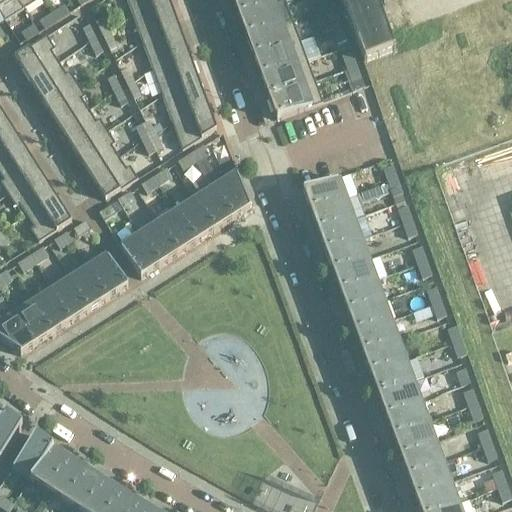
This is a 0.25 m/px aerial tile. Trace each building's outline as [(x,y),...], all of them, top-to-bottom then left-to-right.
[(16,0),(0,0),(0,14),(5,22),(23,10),(16,0)] [(16,0),(23,10),(38,0),(16,0)] [(93,0),(77,0),(76,1),(81,10),(94,2),(93,0)] [(125,0),(133,20),(165,0),(125,0)] [(168,0),(165,0),(133,20),(143,46),(177,25),(168,0)] [(271,0),(235,0),(233,1),(240,21),(275,9),(271,0)] [(331,0),(320,0),(325,12),(334,9),(332,3),(331,0)] [(393,51),(373,0),(347,0),(348,0),(343,2),(365,62),(393,51)] [(275,9),(240,21),(247,42),(280,30),(282,28),(293,24),(286,5),(275,9)] [(65,8),(52,16),(58,25),(70,17),(65,8)] [(334,9),(325,12),(333,33),(342,30),(334,9)] [(52,16),(39,24),(45,33),(58,25),(52,16)] [(103,22),(96,25),(103,39),(110,35),(103,22)] [(280,30),(247,42),(255,62),(301,45),(293,24),(282,28),(280,30)] [(177,25),(143,46),(153,74),(187,52),(177,25)] [(34,28),(21,36),(27,44),(39,36),(34,28)] [(90,29),(83,32),(89,46),(97,42),(90,29)] [(342,30),(333,33),(338,48),(347,44),(342,30)] [(110,35),(103,39),(109,52),(116,49),(110,35)] [(47,39),(15,60),(30,85),(59,66),(52,55),(56,53),(47,39)] [(301,45),(255,62),(262,82),(308,66),(307,64),(320,59),(313,41),(301,45)] [(97,42),(89,46),(96,59),(103,56),(97,42)] [(9,43),(0,49),(0,56),(2,60),(15,52),(9,43)] [(187,52),(153,74),(163,100),(197,79),(187,52)] [(352,57),(342,60),(347,74),(357,71),(352,57)] [(59,66),(30,85),(45,108),(78,87),(70,75),(67,77),(59,66)] [(308,66),(262,82),(269,103),(315,86),(308,66)] [(347,74),(344,75),(352,96),(364,92),(362,85),(357,71),(347,74)] [(128,72),(121,76),(127,89),(135,86),(128,72)] [(197,79),(163,100),(173,128),(207,106),(197,79)] [(115,80),(108,83),(114,97),(121,93),(115,80)] [(135,86),(127,89),(134,103),(141,99),(135,86)] [(315,86),(269,103),(277,124),(323,107),(315,86)] [(78,87),(45,108),(60,132),(89,113),(82,102),(86,100),(78,87)] [(121,93),(114,97),(121,110),(128,106),(121,93)] [(207,106),(173,128),(183,155),(217,133),(207,106)] [(0,111),(0,136),(11,129),(0,111)] [(89,113),(60,132),(75,156),(108,135),(100,122),(96,124),(89,113)] [(149,125),(142,128),(149,142),(156,138),(149,125)] [(142,128),(135,132),(142,145),(149,142),(142,128)] [(11,129),(0,136),(0,169),(26,153),(11,129)] [(108,135),(75,156),(90,179),(119,161),(112,149),(116,147),(108,135)] [(156,138),(149,142),(156,155),(163,152),(156,138)] [(149,142),(142,145),(149,159),(156,155),(149,142)] [(203,150),(191,158),(196,167),(209,159),(203,150)] [(26,153),(0,169),(0,176),(4,183),(0,185),(8,198),(41,177),(26,153)] [(191,158),(178,166),(183,175),(196,167),(191,158)] [(119,161),(90,179),(105,204),(138,183),(130,170),(126,172),(119,161)] [(204,161),(196,167),(213,193),(233,224),(250,213),(237,178),(232,165),(214,176),(204,161)] [(392,169),(382,172),(387,186),(397,183),(392,169)] [(167,173),(154,181),(159,190),(172,182),(167,173)] [(41,177),(8,198),(17,211),(20,208),(27,220),(56,201),(41,177)] [(154,181),(141,189),(147,198),(159,190),(154,181)] [(337,181),(303,194),(310,214),(345,202),(337,181)] [(397,183),(387,186),(392,200),(402,197),(397,183)] [(387,197),(384,188),(356,198),(360,207),(387,197)] [(213,193),(195,205),(214,236),(233,224),(213,193)] [(130,196),(118,204),(123,213),(136,205),(130,196)] [(56,201),(27,220),(34,231),(31,233),(39,246),(71,225),(56,201)] [(345,202),(310,214),(318,235),(353,223),(345,202)] [(195,205),(176,216),(196,247),(214,236),(195,205)] [(111,208),(99,216),(104,225),(117,217),(111,208)] [(406,209),(397,213),(402,227),(411,224),(406,209)] [(176,216),(158,228),(178,259),(196,247),(176,216)] [(353,223),(318,235),(325,255),(360,243),(353,223)] [(73,232),(79,241),(91,233),(86,224),(73,232)] [(411,224),(402,227),(407,241),(416,238),(411,224)] [(158,228),(140,239),(160,271),(178,259),(158,228)] [(0,236),(0,248),(3,252),(9,247),(0,236)] [(67,236),(54,244),(60,253),(72,245),(67,236)] [(140,239),(121,251),(141,283),(160,271),(140,239)] [(360,243),(325,255),(333,276),(367,263),(360,243)] [(421,250),(411,254),(416,268),(426,264),(421,250)] [(43,251),(30,259),(36,268),(48,260),(43,251)] [(30,259),(18,267),(23,276),(36,268),(30,259)] [(108,259),(90,271),(110,302),(128,291),(108,259)] [(367,263),(333,276),(340,296),(375,283),(367,263)] [(426,264),(416,268),(422,282),(431,278),(426,264)] [(90,271),(71,283),(91,314),(110,302),(90,271)] [(7,274),(0,278),(0,290),(12,283),(7,274)] [(71,283),(53,295),(72,326),(91,314),(71,283)] [(375,283),(340,296),(348,316),(382,304),(375,283)] [(435,291),(426,294),(431,308),(440,305),(435,291)] [(53,295),(34,306),(54,337),(72,326),(53,295)] [(382,304),(348,316),(355,336),(390,324),(382,304)] [(440,305),(431,308),(436,322),(445,319),(440,305)] [(34,306),(16,318),(36,349),(54,337),(34,306)] [(16,318),(0,327),(0,342),(20,359),(36,349),(16,318)] [(390,324),(355,336),(363,357),(397,344),(390,324)] [(456,329),(447,333),(452,347),(461,343),(456,329)] [(461,343),(452,347),(457,361),(466,358),(461,343)] [(397,344),(363,357),(370,377),(405,365),(397,344)] [(405,365),(370,377),(378,397),(412,385),(422,381),(422,380),(415,361),(405,365)] [(464,372),(455,376),(460,390),(469,386),(464,372)] [(412,385),(378,397),(385,418),(420,405),(412,385)] [(472,393),(462,396),(467,410),(477,407),(472,393)] [(420,405),(385,418),(392,438),(427,425),(420,405)] [(477,407),(467,410),(472,424),(482,421),(477,407)] [(5,417),(0,423),(0,459),(22,430),(5,417)] [(427,425),(392,438),(400,458),(435,446),(427,425)] [(486,433),(477,437),(482,451),(491,447),(486,433)] [(52,450),(35,438),(12,470),(30,483),(52,450)] [(435,446),(400,458),(407,478),(442,466),(435,446)] [(491,447),(482,451),(487,465),(496,461),(491,447)] [(69,462),(52,450),(30,483),(47,494),(69,462)] [(86,473),(69,462),(47,494),(65,506),(86,473)] [(442,466),(407,478),(415,499),(449,486),(442,466)] [(85,511),(104,484),(86,473),(65,506),(74,511),(85,511)] [(501,474),(491,477),(496,491),(506,488),(501,474)] [(110,511),(121,494),(104,484),(85,511),(110,511)] [(449,486),(415,499),(419,511),(441,511),(457,506),(449,486)] [(506,488),(496,491),(501,506),(511,502),(506,488)] [(134,511),(138,505),(121,494),(110,511),(134,511)] [(0,500),(0,510),(2,511),(10,511),(13,507),(1,499),(0,500)] [(457,506),(441,511),(470,511),(467,503),(457,506)]
